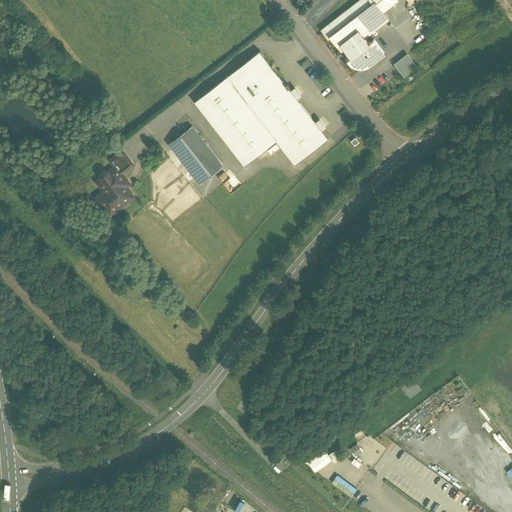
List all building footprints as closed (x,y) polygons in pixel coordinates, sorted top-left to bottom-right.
[(386,0),(360,0),(321,30),(329,39),(331,38),(342,51),(344,49),(351,58),(349,59),(353,64),(357,66),(362,66),(366,66),(370,64),(384,53),(374,40),(369,43),(359,31),(391,6),(386,0)] [(259,52),(195,102),(244,166),(276,141),(295,165),(328,139),(289,88),(290,87),(287,84),(286,85),(260,52),(261,51),(260,50),(259,51),(259,52)] [(406,77),(420,69),(412,54),(397,62),(406,77)] [(220,167),(190,129),(171,144),(201,182),(220,167)] [(359,142),(355,138),(351,142),(355,146),(359,142)] [(123,151),(111,160),(116,167),(116,166),(121,172),(132,164),(123,151)] [(116,167),(108,173),(107,171),(104,171),(101,173),(101,176),(103,179),(102,181),(99,184),(108,195),(100,201),(110,215),(134,197),(123,182),(127,180),(121,172),(116,166),(116,167)] [(407,398),(420,390),(412,378),(400,385),(407,398)]
